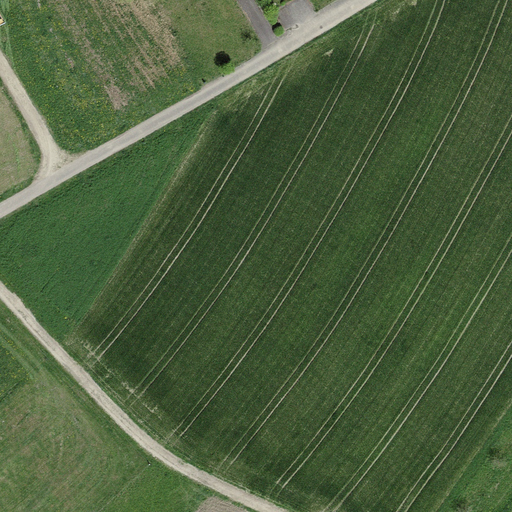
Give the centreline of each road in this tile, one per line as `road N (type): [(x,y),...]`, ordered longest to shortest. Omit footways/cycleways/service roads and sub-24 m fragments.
road 1 (unclassified): [(0,206),(361,0)]
road 2 (track): [(271,511),(132,435),(0,294)]
